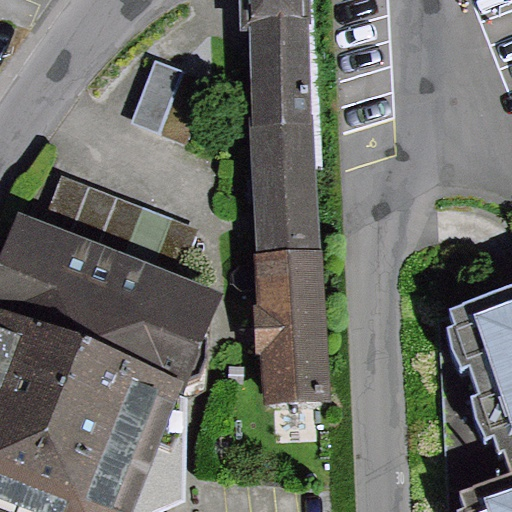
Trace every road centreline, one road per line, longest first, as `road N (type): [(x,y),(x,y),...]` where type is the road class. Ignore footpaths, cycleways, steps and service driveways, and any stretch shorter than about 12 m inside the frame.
road 1 (residential): [(424,0),(435,221),(387,245),(377,269),(384,511)]
road 2 (residential): [(122,0),(0,159)]
